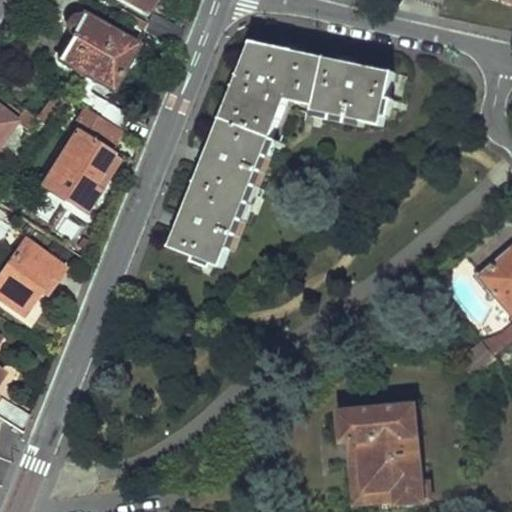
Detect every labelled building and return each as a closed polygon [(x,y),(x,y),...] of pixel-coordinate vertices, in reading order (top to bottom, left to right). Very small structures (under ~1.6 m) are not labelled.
[(124,0),(148,13),(155,0),(124,0)] [(72,39),(60,60),(90,78),(76,102),(92,112),(125,130),(134,114),(105,97),(109,89),(114,92),(147,33),(131,23),(123,37),(82,15),(79,19),(77,19),(74,19),(72,21),(69,24),(69,28),(70,31),(72,33),(69,38),(72,39)] [(158,17),(149,33),(178,50),(185,32),(158,17)] [(175,248),(174,249),(183,252),(202,259),(198,270),(215,275),(220,266),(225,267),(227,268),(233,251),(239,253),(251,223),(257,225),(269,193),(264,190),(275,158),(280,160),(287,145),(277,140),(290,105),(317,110),(312,130),(322,132),(323,128),(331,129),(334,122),(365,128),(366,123),(386,128),(387,122),(399,124),(400,114),(408,116),(411,106),(392,102),(397,73),(356,64),(358,57),(335,52),(333,59),(303,54),(305,46),(289,42),(286,50),(254,43),(175,248)] [(44,111),(56,120),(65,108),(53,99),(44,111)] [(0,143),(16,122),(20,116),(0,100),(0,143)] [(92,112),(44,186),(86,214),(101,190),(94,186),(114,155),(111,153),(125,130),(92,112)] [(114,155),(94,186),(101,190),(121,159),(114,155)] [(26,243),(0,281),(0,294),(27,313),(40,293),(46,297),(51,291),(65,269),(26,243)] [(511,256),(485,280),(511,311),(511,256)] [(498,357),(511,344),(511,329),(504,336),(487,344),(498,357)] [(7,398),(0,407),(0,417),(26,435),(34,417),(7,398)] [(417,411),(343,417),(344,446),(347,467),(350,467),(353,507),(376,506),(377,511),(398,511),(398,507),(432,503),(430,487),(423,487),(417,411)]
